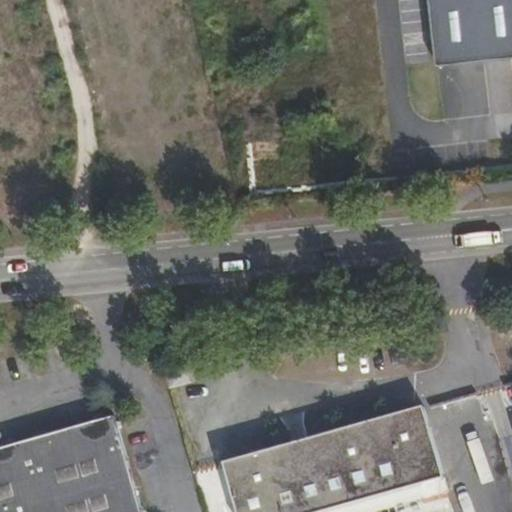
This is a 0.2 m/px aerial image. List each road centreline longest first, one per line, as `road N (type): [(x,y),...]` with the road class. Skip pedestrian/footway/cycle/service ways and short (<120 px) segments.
road 1 (primary): [(0,281),(511,225)]
road 2 (unknown): [(175,511),(164,442),(109,340)]
road 3 (unknown): [(0,390),(42,383),(109,340)]
